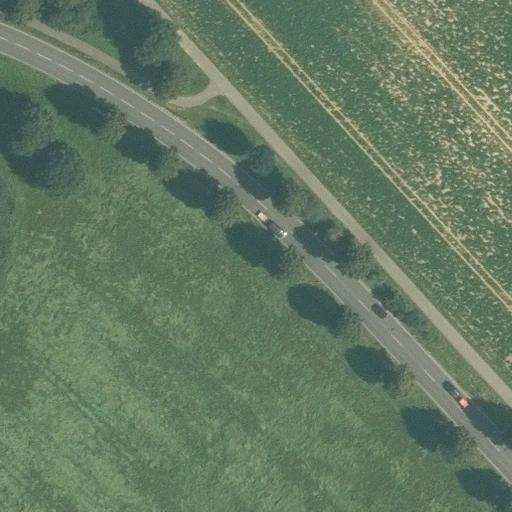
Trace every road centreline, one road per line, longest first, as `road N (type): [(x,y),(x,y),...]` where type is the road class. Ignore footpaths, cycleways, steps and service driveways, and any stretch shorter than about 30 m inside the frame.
road 1 (secondary): [(511,464),(265,209),(134,109),(0,40)]
road 2 (track): [(145,0),(511,399)]
